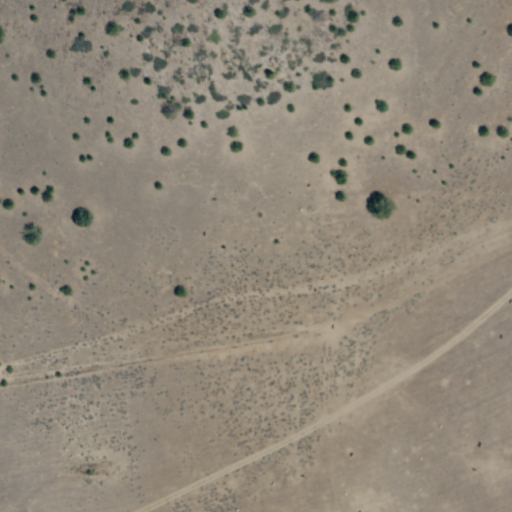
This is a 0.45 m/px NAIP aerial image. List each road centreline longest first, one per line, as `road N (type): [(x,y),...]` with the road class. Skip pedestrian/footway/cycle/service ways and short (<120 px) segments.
road 1 (track): [(0,247),(67,296),(135,321),(212,294),(366,268),(511,214)]
road 2 (track): [(0,360),(135,321)]
